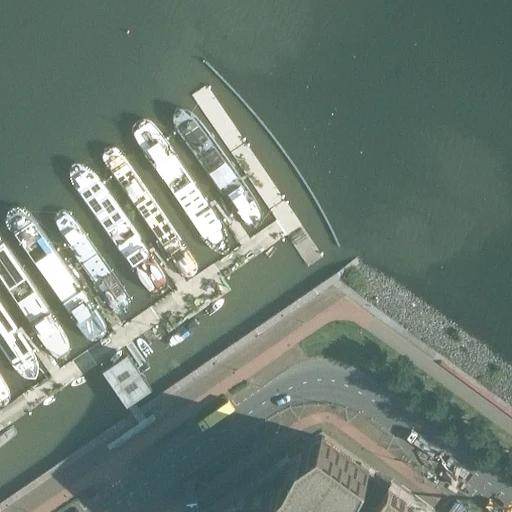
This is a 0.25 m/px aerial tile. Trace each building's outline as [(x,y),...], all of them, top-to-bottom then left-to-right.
[(163,115),(249,240),(276,221),(190,96),(163,115)] [(125,127),(217,261),(239,246),(147,112),(125,127)] [(93,148),(186,283),(208,268),(115,134),(93,148)] [(62,170),(154,305),(176,290),(84,155),(62,170)] [(30,192),(122,327),(144,312),(52,177),(30,192)] [(0,212),(0,215),(91,348),(112,333),(20,199),(0,212)] [(0,283),(59,370),(81,355),(0,237),(0,283)] [(0,351),(27,392),(49,377),(0,304),(0,351)] [(0,410),(17,398),(0,372),(0,410)] [(348,511),(366,477),(369,471),(322,437),(239,493),(235,490),(217,502),(221,506),(218,508),(222,511),(348,511)] [(424,511),(389,486),(370,511),(424,511)]
